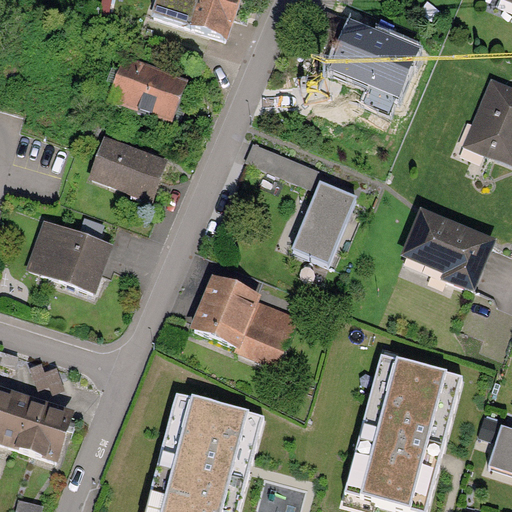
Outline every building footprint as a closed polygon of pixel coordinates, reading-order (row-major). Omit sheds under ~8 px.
[(190,0),(179,30),(214,43),(230,0),(190,0)] [(345,31),(327,75),(375,95),(393,50),(345,31)] [(184,82),(122,61),(107,104),(168,126),(184,82)] [(511,93),(487,84),(461,151),(511,170),(511,93)] [(101,142),(86,182),(150,207),(166,167),(101,142)] [(287,257),(325,272),(353,204),(314,188),(287,257)] [(493,247),(415,215),(393,267),(472,299),(493,247)] [(89,218),(82,238),(102,245),(109,226),(89,218)] [(42,225),(22,273),(91,300),(110,251),(42,225)] [(207,283),(184,334),(276,375),(299,323),(207,283)] [(369,511),(430,511),(463,391),(382,370),(346,506),(369,511)] [(0,452),(55,471),(71,423),(0,399),(0,452)] [(242,511),(264,432),(178,409),(151,511),(242,511)] [(511,436),(495,432),(481,476),(511,486),(511,436)]
